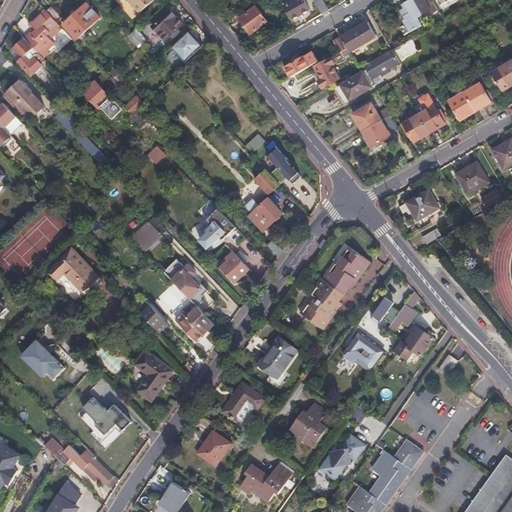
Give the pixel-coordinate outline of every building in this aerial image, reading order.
[(156,0),(126,0),(140,15),(156,0)] [(285,6),(293,19),(310,9),(305,0),(294,0),(295,0),(294,0),(289,0),(288,1),(290,3),(285,6)] [(322,14),(329,10),(323,0),(315,0),(314,1),(322,14)] [(420,15),(428,10),(435,6),(431,0),(407,0),(400,4),(403,10),(402,10),(405,14),(410,24),(408,25),(410,29),(423,22),(420,15)] [(66,25),(78,38),(100,18),(86,2),(83,5),(84,7),(72,18),(71,17),(66,20),(68,23),(66,25)] [(240,20),(251,35),(267,23),(256,7),(240,20)] [(31,32),(25,38),(42,57),(52,47),(45,39),(60,25),(45,9),(30,24),(36,30),(33,33),(31,32)] [(154,26),(166,40),(184,24),(171,10),(164,16),(161,13),(157,17),(160,20),(154,26)] [(368,21),(341,37),(342,39),(346,47),(349,51),(376,36),(368,21)] [(148,40),(140,32),(136,27),(127,35),(139,48),(148,40)] [(175,58),(181,65),(203,44),(190,30),(172,47),(179,54),(175,58)] [(342,39),(341,37),(334,41),(340,51),(346,47),(342,39)] [(42,57),(25,38),(19,44),(20,46),(17,48),(16,47),(13,50),(22,60),(19,62),(32,76),(43,65),(41,63),(45,60),(42,57)] [(346,47),(340,51),(343,57),(350,53),(349,51),(346,47)] [(336,88),(346,104),(375,86),(371,80),(399,64),(391,50),(363,67),(365,71),(336,88)] [(334,63),(330,56),(313,65),(322,80),(318,82),(322,89),(339,79),(331,65),(334,63)] [(286,68),(291,77),(308,66),(303,58),(286,68)] [(511,84),(511,72),(506,63),(491,72),(502,90),(511,84)] [(45,106),(21,81),(5,96),(22,114),(26,111),(32,118),(45,106)] [(101,87),(95,81),(84,91),(108,117),(117,109),(113,103),(115,101),(101,87)] [(469,81),(461,86),(465,92),(476,110),(491,101),(480,83),(473,87),(469,81)] [(460,120),(476,110),(465,92),(449,101),(460,120)] [(421,102),(414,106),(419,114),(430,132),(445,123),(443,121),(440,116),(443,114),(440,108),(437,110),(434,105),(427,94),(419,99),(421,102)] [(127,108),(133,113),(144,103),(138,96),(127,108)] [(0,98),(0,123),(11,134),(23,123),(17,117),(5,104),(0,98)] [(353,114),(363,131),(382,120),(372,103),(353,114)] [(73,108),(67,115),(75,123),(79,119),(82,117),(73,108)] [(104,167),(111,160),(95,144),(75,123),(67,115),(64,112),(63,110),(56,116),(104,167)] [(140,130),(149,121),(140,111),(131,118),(130,120),(140,130)] [(430,132),(419,114),(403,123),(414,141),(430,132)] [(75,123),(95,144),(99,141),(79,119),(75,123)] [(382,120),(363,131),(372,147),(391,135),(382,120)] [(0,142),(5,148),(15,139),(0,123),(0,142)] [(11,134),(17,140),(29,129),(23,123),(11,134)] [(247,147),(254,152),(266,141),(260,135),(247,147)] [(491,151),(502,170),(511,164),(511,142),(511,140),(491,151)] [(158,164),(167,155),(158,146),(149,155),(158,164)] [(278,167),(271,173),(281,184),(289,178),(295,185),(303,178),(286,160),(288,159),(276,146),(267,154),(278,167)] [(456,174),(467,195),(489,182),(477,161),(456,174)] [(257,180),(269,192),(278,183),(267,171),(257,180)] [(46,190),(56,202),(60,198),(49,187),(46,190)] [(493,192),(499,202),(507,198),(501,187),(493,192)] [(291,213),(298,222),(305,216),(296,205),(294,207),(281,190),(273,196),(288,215),(291,213)] [(406,203),(416,222),(438,209),(427,190),(406,203)] [(481,198),(487,209),(499,202),(493,192),(481,198)] [(250,216),(263,230),(273,220),(275,222),(280,218),(280,214),(282,211),(272,201),(274,199),(271,196),(267,200),(263,196),(250,209),(253,213),(250,216)] [(206,220),(225,240),(234,231),(220,216),(217,219),(213,215),(206,220)] [(133,238),(146,252),(168,231),(155,217),(133,238)] [(135,221),(125,230),(129,234),(139,224),(135,221)] [(423,238),(426,244),(440,236),(437,230),(423,238)] [(269,246),(280,257),(284,251),(274,241),(269,246)] [(343,257),(344,259),(345,259),(352,249),(350,248),(343,257)] [(335,264),(323,279),(345,295),(350,287),(355,281),(357,283),(371,263),(352,249),(345,259),(344,259),(338,267),(335,264)] [(67,275),(83,291),(99,276),(73,250),(50,271),(60,281),(67,275)] [(236,284),(251,269),(237,255),(222,269),(236,284)] [(177,261),(165,272),(199,307),(203,312),(215,300),(209,293),(211,292),(205,285),(203,288),(193,278),(197,274),(190,265),(186,269),(181,263),(180,264),(177,261)] [(311,307),(304,316),(324,330),(337,312),(336,312),(333,310),(339,303),(345,295),(323,279),(322,279),(311,294),(316,298),(310,306),(311,307)] [(394,334),(420,298),(415,292),(388,330),(394,334)] [(369,317),(379,324),(394,303),(384,296),(369,317)] [(143,298),(134,306),(137,309),(156,329),(164,321),(143,298)] [(333,310),(336,312),(341,304),(339,303),(333,310)] [(302,314),(304,316),(311,307),(310,306),(308,305),(302,314)] [(204,334),(215,324),(212,320),(203,312),(199,307),(192,314),(187,310),(181,316),(177,319),(189,332),(198,341),(204,334)] [(358,333),(369,340),(381,325),(379,324),(369,317),(358,333)] [(400,342),(393,352),(408,363),(415,353),(422,358),(434,340),(428,335),(430,332),(419,324),(404,345),(400,342)] [(344,353),(370,371),(384,351),(369,340),(358,333),(344,353)] [(259,364),(272,348),(258,336),(245,351),(259,364)] [(263,368),(279,380),(300,352),(280,339),(273,349),(275,351),(263,368)] [(54,381),(66,369),(39,340),(23,356),(44,377),(47,374),(54,381)] [(180,354),(190,365),(195,360),(185,350),(180,354)] [(149,374),(141,386),(137,391),(152,400),(153,399),(172,370),(144,351),(135,365),(149,374)] [(458,364),(450,357),(439,372),(448,378),(458,364)] [(236,422),(237,420),(249,404),(254,408),(258,411),(266,399),(243,384),(223,413),(236,422)] [(105,409),(95,398),(84,408),(88,412),(82,418),(94,431),(91,434),(99,442),(115,427),(122,433),(133,423),(116,405),(110,411),(107,408),(105,409)] [(296,437),(303,442),(313,449),(328,429),(320,423),(327,413),(314,403),(306,414),(303,412),(289,432),(296,437)] [(249,404),(237,420),(243,424),(254,408),(249,404)] [(360,425),(368,414),(356,405),(348,416),(347,416),(360,425)] [(197,455),(215,468),(231,445),(212,432),(197,455)] [(331,479),(335,482),(346,466),(344,464),(348,457),(355,462),(366,447),(351,435),(337,453),(333,450),(319,470),(327,476),(325,478),(329,481),(331,479)] [(400,436),(394,446),(399,449),(405,439),(400,436)] [(301,445),(303,442),(296,437),(294,440),(301,445)] [(51,450),(65,464),(73,457),(53,438),(46,445),(51,450)] [(407,441),(395,459),(384,452),(371,470),(381,477),(369,494),(359,487),(346,505),(355,511),(382,511),(424,453),(407,441)] [(1,443),(0,444),(0,491),(6,482),(10,485),(19,471),(14,468),(21,455),(1,443)] [(96,458),(97,457),(95,455),(88,448),(80,457),(93,470),(89,474),(96,481),(100,477),(106,484),(113,476),(96,458)] [(511,511),(511,461),(506,457),(466,511),(485,511),(510,477),(511,478),(511,499),(502,511),(511,511)] [(261,499),(268,504),(275,494),(278,496),(292,475),(279,466),(270,479),(252,466),(245,475),(248,477),(240,489),(250,496),(255,490),(263,496),(261,499)] [(85,490),(70,476),(62,489),(65,491),(56,507),(53,505),(48,511),(73,511),(81,499),(80,499),(85,490)] [(160,504),(169,511),(174,504),(182,509),(192,495),(175,483),(160,504)]
